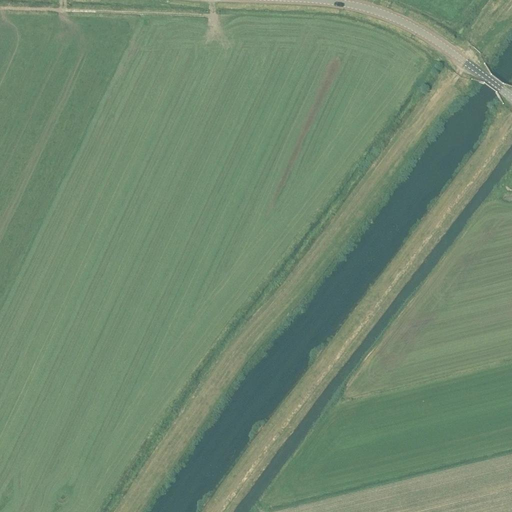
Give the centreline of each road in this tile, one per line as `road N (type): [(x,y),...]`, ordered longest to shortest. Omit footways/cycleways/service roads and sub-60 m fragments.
road 1 (track): [(464,61),(133,511)]
road 2 (track): [(511,119),(218,511)]
road 3 (tertiary): [(511,98),(417,23),(339,0)]
